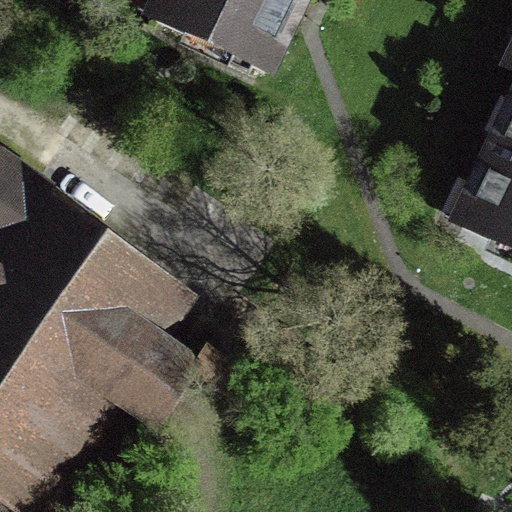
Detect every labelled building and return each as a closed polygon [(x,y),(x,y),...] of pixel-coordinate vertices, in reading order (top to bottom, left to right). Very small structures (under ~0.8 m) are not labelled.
[(264,72),(298,0),(165,0),(155,21),(264,72)] [(511,250),(511,121),(462,227),(511,250)] [(154,422),(192,367),(189,365),(136,329),(164,287),(42,205),(49,194),(0,161),(0,249),(6,253),(0,261),(0,491),(18,504),(98,384),(154,422)] [(256,383),(257,380),(204,343),(189,365),(192,367),(243,401),(256,383)] [(141,448),(113,491),(138,508),(150,490),(137,482),(154,457),(141,448)]
